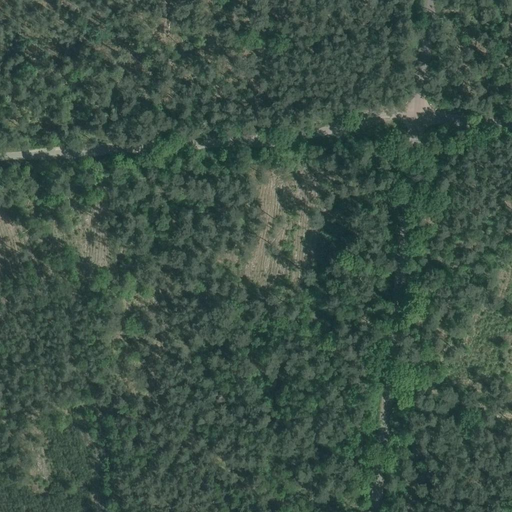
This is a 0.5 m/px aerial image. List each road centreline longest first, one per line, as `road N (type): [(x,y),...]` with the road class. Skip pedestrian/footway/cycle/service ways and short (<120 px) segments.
road 1 (unclassified): [(420,114),(377,114),(304,136),(0,153)]
road 2 (tertiary): [(374,511),(420,114)]
